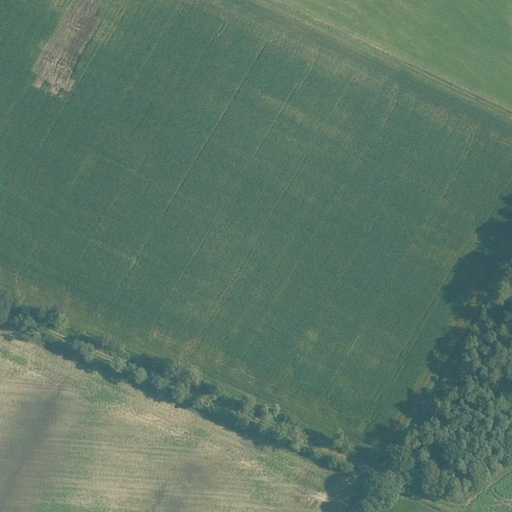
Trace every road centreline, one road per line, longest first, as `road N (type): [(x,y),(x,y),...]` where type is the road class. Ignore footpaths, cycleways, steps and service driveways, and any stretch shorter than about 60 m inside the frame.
road 1 (track): [(381,470),(0,310)]
road 2 (track): [(511,282),(381,470)]
